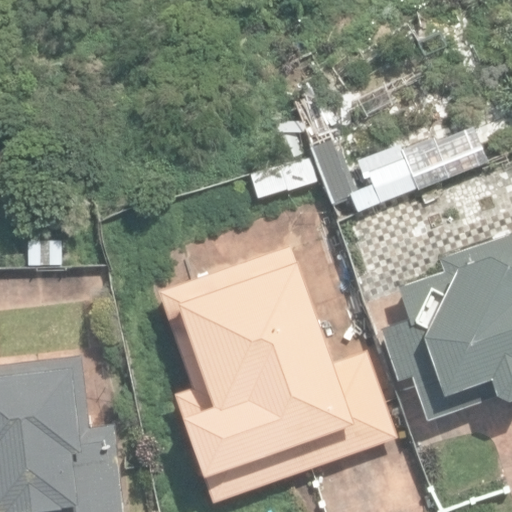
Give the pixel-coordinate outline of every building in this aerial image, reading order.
[(260,198),(320,179),(313,155),(253,174),(260,198)] [(360,211),(418,187),(407,156),(368,172),(373,183),(353,191),(360,211)] [(413,372),(429,418),(511,389),(511,227),(439,253),(443,264),(396,280),(408,315),(378,325),(396,378),(413,372)] [(28,263),(62,263),(61,237),(28,238),(28,263)] [(177,392),(215,500),(401,435),(369,346),(333,358),(293,242),(161,288),(195,385),(177,392)] [(0,511),(127,511),(117,418),(86,422),(78,352),(0,360),(0,511)]
